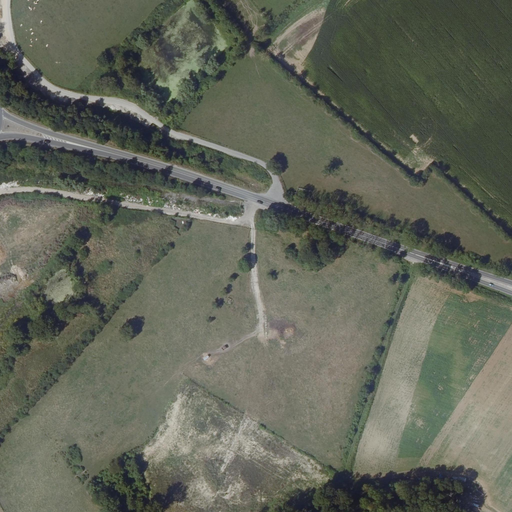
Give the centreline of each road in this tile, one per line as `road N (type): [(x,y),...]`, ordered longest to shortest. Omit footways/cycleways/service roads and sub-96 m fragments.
road 1 (track): [(3,0),(10,45),(43,82),(116,99),(162,128),(265,165),(275,185),(271,204)]
road 2 (primary): [(413,253),(97,149)]
road 3 (track): [(291,511),(336,484),(413,253)]
road 4 (track): [(256,199),(234,221),(29,189),(0,193)]
